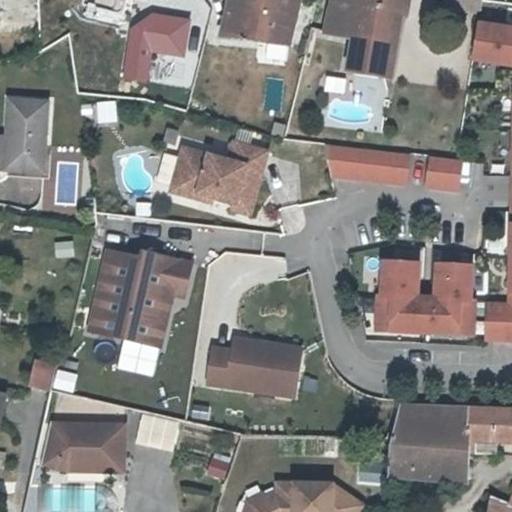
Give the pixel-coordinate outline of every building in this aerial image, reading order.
[(269,11),(262,45),(288,48),(298,0),(249,0),(248,7),(269,11)] [(330,0),(326,17),(353,21),(351,36),(348,71),(384,78),(396,0),(330,0)] [(480,0),(465,0),(464,10),(479,11),(481,0),(480,0)] [(248,7),(230,3),(222,41),(262,45),(269,11),(248,7)] [(353,21),(326,17),(324,31),(351,36),(353,21)] [(511,31),(478,26),(473,59),(511,65),(511,31)] [(124,86),(143,90),(146,73),(152,39),(143,38),(132,37),(124,86)] [(6,99),(2,135),(6,135),(2,169),(39,172),(47,103),(6,99)] [(115,122),(113,100),(94,102),(96,124),(115,122)] [(229,163),(183,150),(171,193),(198,200),(199,194),(235,204),(233,211),(250,216),(267,155),(234,145),(229,163)] [(331,176),(334,148),(324,146),(330,176),(331,176)] [(334,148),(331,176),(405,185),(409,156),(334,148)] [(460,162),(430,158),(427,188),(456,191),(460,162)] [(511,197),(511,198),(509,307),(501,307),(500,337),(511,337),(511,197)] [(71,256),(71,241),(53,241),(53,256),(71,256)] [(114,367),(152,376),(171,298),(182,300),(190,264),(102,243),(81,332),(120,341),(114,367)] [(416,287),(417,265),(383,264),(382,297),(377,297),(376,331),(471,335),(472,302),(469,302),(470,268),(436,266),(435,288),(440,288),(439,300),(410,299),(411,286),(416,287)] [(487,303),(472,302),(471,335),(486,336),(487,303)] [(293,400),(301,346),(229,335),(227,347),(207,344),(200,386),(293,400)] [(38,366),(58,370),(60,362),(40,358),(38,366)] [(33,389),(53,393),(58,370),(38,366),(33,389)] [(468,484),(468,453),(496,453),(497,443),(511,443),(511,411),(400,408),(389,444),(389,478),(468,484)] [(140,412),(132,444),(171,453),(178,420),(140,412)] [(122,474),(123,422),(42,422),(41,473),(122,474)] [(223,479),(228,457),(209,453),(204,475),(223,479)] [(357,511),(361,507),(331,486),(277,485),(276,494),(264,500),(251,505),(249,511),(357,511)] [(249,511),(251,505),(264,500),(262,495),(247,502),(243,511),(249,511)] [(485,511),(511,511),(511,495),(508,504),(489,498),(485,511)]
